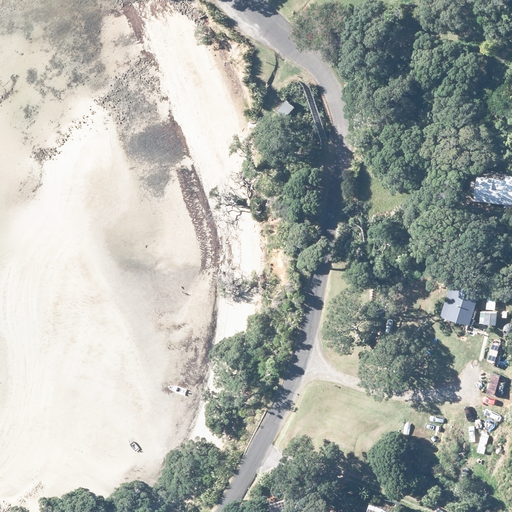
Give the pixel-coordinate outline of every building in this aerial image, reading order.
[(511,174),(509,174),(509,178),(481,174),(478,199),(507,204),(507,207),(511,207),(511,174)] [(444,316),(474,325),(485,288),(455,279),(444,316)] [(487,297),(487,308),(497,309),(497,298),(487,297)] [(488,311),(487,328),(495,329),(497,312),(488,311)] [(496,342),(491,361),(497,363),(503,344),(496,342)] [(493,452),(504,454),(506,444),(495,442),(493,452)] [(473,490),(468,503),(478,507),(480,501),(485,503),(487,497),(483,495),(483,493),(473,490)]
